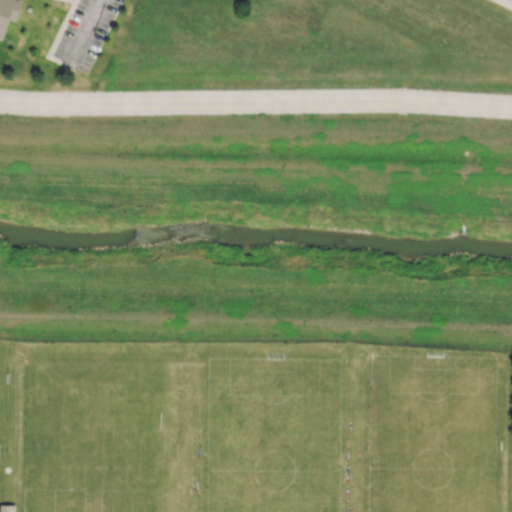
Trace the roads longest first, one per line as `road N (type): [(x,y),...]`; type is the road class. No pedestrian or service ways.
road 1 (track): [(511,330),(0,316)]
road 2 (residential): [(0,102),(511,107)]
